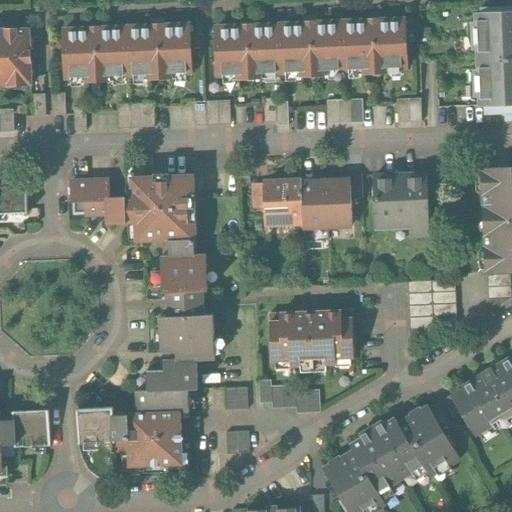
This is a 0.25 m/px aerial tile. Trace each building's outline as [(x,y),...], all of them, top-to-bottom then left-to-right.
[(511,8),(505,9),(480,10),(481,15),(475,15),(478,82),(511,80),(511,8)] [(476,107),(473,9),(417,11),(419,64),(427,64),(435,63),(437,108),(476,107)] [(367,21),(352,22),(352,23),(342,24),(344,70),(362,69),(362,75),(388,74),(388,68),(407,67),(405,21),(394,21),(394,20),(379,21),(379,19),(367,20),(367,21)] [(316,22),(304,22),(304,24),(289,24),(290,26),(279,26),(281,73),(299,72),(300,78),(325,77),(325,71),(344,70),(342,24),(331,24),(331,23),(316,23),(316,22)] [(164,24),(152,25),(152,26),(137,27),(137,28),(127,29),(129,75),(147,74),(147,80),(173,79),(173,73),(192,72),(190,26),(179,27),(179,25),(164,26),(164,24)] [(253,24),(241,25),(241,26),(227,27),(227,29),(215,29),(217,75),(237,75),(237,80),(263,79),(262,73),(281,73),(279,26),(268,27),(268,25),(254,26),(253,24)] [(101,27),(89,27),(89,29),(75,30),(75,31),(63,32),(65,78),(85,77),(85,83),(111,82),(110,76),(129,75),(127,29),(116,29),(116,28),(101,28),(101,27)] [(0,87),(1,88),(0,87),(8,86),(8,88),(28,87),(27,85),(32,85),(30,29),(17,30),(17,29),(0,29),(0,87)] [(511,80),(478,82),(478,85),(479,107),(485,106),(485,114),(505,113),(505,118),(511,118),(511,117),(511,80)] [(66,94),(54,94),(55,116),(66,116),(66,94)] [(46,95),(34,95),(35,117),(47,117),(46,95)] [(276,99),(264,100),(265,123),(277,123),(276,103),(276,99)] [(421,99),(397,100),(398,124),(422,123),(421,99)] [(351,100),(327,101),(328,125),(352,124),(351,100)] [(363,100),(351,100),(352,124),(364,123),(363,100)] [(230,101),(206,102),(207,126),(231,125),(230,101)] [(206,102),(194,103),(195,126),(207,126),(206,102)] [(288,103),(276,103),(277,123),(277,127),(289,126),(288,103)] [(154,104),(130,105),(131,129),(155,128),(154,104)] [(130,105),(118,105),(119,129),(131,129),(130,105)] [(86,107),(75,108),(75,132),(87,131),(86,107)] [(14,110),(0,110),(0,132),(15,132),(14,110)] [(511,168),(483,170),(487,273),(511,271),(511,168)] [(426,174),(374,177),(376,229),(411,227),(412,236),(429,236),(426,174)] [(362,175),(350,176),(350,180),(351,200),(363,199),(362,175)] [(173,178),(173,176),(153,177),(153,179),(133,180),(134,197),(110,198),(110,181),(71,183),(72,203),(85,203),(85,214),(109,213),(110,224),(135,223),(136,242),(169,241),(194,240),(194,223),(196,223),(195,194),(193,194),(192,178),(173,178)] [(350,180),(326,181),(327,227),(328,229),(340,228),(340,226),(352,225),(351,200),(350,180)] [(326,181),(302,182),(303,220),(303,229),(316,229),(315,227),(327,227),(326,181)] [(302,182),(277,183),(277,190),(267,191),(268,222),(303,220),(302,182)] [(27,186),(0,187),(0,215),(28,214),(27,186)] [(194,240),(169,241),(170,257),(162,257),(163,293),(167,293),(168,305),(204,303),(204,291),(208,291),(206,255),(195,256),(194,240)] [(511,275),(487,276),(488,300),(511,299),(511,275)] [(456,280),(432,281),(434,329),(458,328),(456,280)] [(432,281),(408,283),(410,342),(434,341),(434,329),(432,281)] [(168,305),(167,305),(168,317),(160,317),(161,353),(177,352),(177,360),(164,361),(164,371),(148,372),(149,391),(189,390),(198,390),(197,361),(215,360),(213,315),(205,315),(205,303),(204,303),(168,305)] [(352,311),(270,314),(272,362),(290,361),(291,367),(301,366),(301,369),(315,368),(315,366),(336,365),(336,359),(354,358),(352,311)] [(511,359),(511,358),(492,370),(492,369),(490,370),(491,372),(484,376),(483,374),(481,375),(482,376),(463,387),(464,390),(454,396),(465,415),(462,417),(469,428),(471,426),(476,434),(492,425),(495,430),(504,425),(506,429),(511,425),(511,359)] [(271,381),(260,381),(261,404),(272,403),(272,387),(271,381)] [(296,385),(272,387),(272,403),(273,409),(297,408),(296,391),(296,385)] [(248,388),(225,389),(226,411),(249,410),(248,388)] [(154,420),(130,421),(129,415),(114,416),(113,408),(77,409),(79,445),(115,444),(115,441),(120,441),(121,452),(129,452),(129,467),(183,465),(181,413),(190,412),(189,390),(149,391),(137,391),(138,414),(153,414),(154,420)] [(320,390),(296,391),(297,408),(297,414),(321,413),(320,390)] [(454,396),(452,395),(442,401),(455,421),(462,417),(465,415),(454,396)] [(451,423),(439,403),(429,409),(441,429),(451,423)] [(429,409),(428,408),(423,411),(421,408),(410,415),(411,418),(407,420),(406,418),(398,423),(396,419),(385,426),(383,423),(371,429),(401,479),(417,469),(419,471),(427,466),(433,475),(459,459),(452,448),(456,446),(449,436),(446,438),(441,429),(429,409)] [(0,472),(2,472),(2,463),(1,446),(15,445),(15,448),(51,446),(49,410),(13,412),(14,420),(0,420),(0,472)] [(371,429),(360,436),(362,440),(351,446),(353,449),(345,454),(346,456),(342,459),(341,456),(330,463),(331,466),(326,469),(344,499),(340,501),(347,511),(350,510),(351,511),(371,511),(383,505),(377,496),(386,491),(385,489),(401,479),(371,429)] [(250,432),(227,433),(228,455),(250,454),(250,432)] [(324,511),(324,495),(312,495),(312,511),(324,511)]
